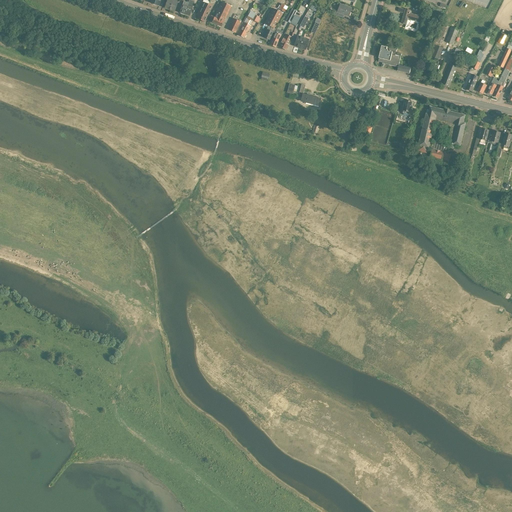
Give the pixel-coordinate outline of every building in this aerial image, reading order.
[(189,3),(188,6),(185,14),(190,16),(192,8),(193,8),(195,2),(190,0),(189,3)] [(251,8),(253,2),(247,0),(238,0),(238,3),(251,8)] [(184,1),(183,5),(180,13),(185,14),(188,6),(189,3),(184,1)] [(201,20),(209,4),(204,2),(197,18),(201,20)] [(232,6),(223,2),(213,21),(222,26),(232,6)] [(212,6),(209,4),(201,20),(205,22),(212,6)] [(288,7),(281,4),(279,9),(285,12),(288,7)] [(352,9),(340,4),(338,12),(335,11),(334,14),(341,17),(342,14),(349,16),(352,9)] [(283,14),(273,8),(265,23),(271,27),(269,30),(267,29),(264,37),(270,40),(273,32),(274,33),(276,28),(275,28),(283,14)] [(406,10),(399,8),(398,11),(405,13),(402,23),(406,24),(408,18),(409,19),(420,22),(421,16),(418,15),(418,16),(410,13),(409,12),(410,10),(406,9),(406,10)] [(256,13),(251,11),(247,18),(252,21),(256,14),(255,14),(256,13)] [(294,14),(290,12),(286,21),(290,23),(294,14)] [(445,15),(438,12),(435,20),(441,23),(445,15)] [(300,18),(295,15),(290,23),(296,26),(300,18)] [(309,18),(305,16),(300,25),(304,27),(309,18)] [(340,42),(346,45),(355,22),(341,17),(330,46),(335,48),(336,45),(338,45),(340,42)] [(241,22),(234,18),(229,29),(236,32),(241,22)] [(251,26),(245,22),(238,34),(244,38),(251,26)] [(315,33),(319,26),(318,26),(319,24),(315,23),(311,32),(315,33)] [(447,27),(440,25),(433,44),(434,45),(429,56),(439,59),(443,48),(439,47),(447,27)] [(459,30),(451,27),(445,42),(453,45),(459,30)] [(281,35),(275,32),(272,40),(270,44),(276,47),(281,35)] [(292,37),(286,34),(279,46),(286,49),(292,37)] [(502,45),(507,36),(502,34),(498,43),(502,45)] [(294,46),(300,48),(303,37),(297,35),(294,46)] [(316,36),(311,55),(320,58),(324,44),(325,44),(326,39),(316,36)] [(309,39),(303,37),(300,48),(305,50),(309,39)] [(489,43),(485,41),(481,50),(480,50),(478,53),(480,54),(482,51),(485,52),(489,43)] [(398,45),(391,43),(390,46),(392,46),(392,49),(382,46),(379,58),(379,62),(383,63),(383,64),(398,68),(398,71),(409,74),(411,69),(399,65),(401,54),(397,53),(397,55),(396,55),(396,52),(396,50),(397,51),(398,45)] [(341,61),(342,52),(345,53),(345,49),(335,48),(333,60),(341,61)] [(461,50),(456,48),(453,56),(458,58),(461,50)] [(511,50),(507,48),(498,66),(503,68),(511,50)] [(480,63),(475,61),(472,68),(477,70),(480,63)] [(491,63),(490,66),(486,74),(491,77),(492,75),(496,66),(491,63)] [(457,67),(450,64),(442,84),(449,87),(457,67)] [(504,83),(510,71),(505,69),(499,80),(503,82),(504,83)] [(478,77),(472,75),(466,89),(472,92),(478,77)] [(496,86),(497,86),(499,82),(496,80),(497,79),(494,77),(487,92),(488,93),(487,94),(491,96),(492,94),(492,95),(496,86)] [(487,85),(484,84),(485,81),(482,80),(481,82),(477,91),(483,94),(487,85)] [(499,80),(499,82),(497,86),(498,87),(494,95),(498,98),(503,87),(501,86),(503,82),(499,80)] [(305,85),(301,84),(298,97),(302,98),(301,101),(306,102),(306,103),(314,105),(314,104),(319,105),(321,99),(315,97),(315,96),(309,94),(309,95),(303,94),(305,85)] [(383,99),(377,97),(376,106),(375,105),(372,113),(372,115),(374,116),(374,114),(376,115),(377,110),(375,109),(377,106),(381,107),(383,99)] [(413,102),(404,100),(403,106),(401,106),(400,112),(403,113),(402,115),(408,116),(408,114),(412,115),(413,110),(411,109),(413,102)] [(445,110),(430,106),(430,110),(427,109),(418,145),(419,145),(418,151),(427,153),(428,148),(435,121),(440,123),(441,120),(450,122),(449,125),(454,126),(452,133),(450,133),(448,142),(450,143),(449,147),(454,148),(455,144),(460,145),(466,123),(463,123),(465,115),(450,111),(450,110),(446,109),(445,110)] [(371,128),(362,125),(359,133),(368,136),(371,128)] [(486,140),(489,130),(482,128),(479,139),(476,138),(475,143),(472,154),(475,155),(478,144),(479,140),(481,140),(480,142),(481,142),(484,143),(485,140),(486,140)] [(500,133),(493,131),(491,141),(492,141),(492,142),(492,143),(493,144),(494,144),(495,144),(496,144),(497,143),(498,143),(500,133)] [(511,136),(511,134),(505,133),(502,144),(504,145),(504,148),(508,149),(508,146),(509,146),(511,136)] [(430,142),(428,149),(448,153),(449,146),(430,142)] [(449,161),(451,154),(431,150),(430,153),(430,154),(429,157),(449,161)]
